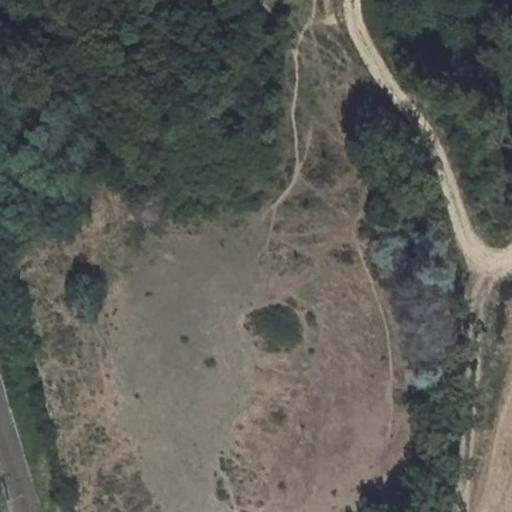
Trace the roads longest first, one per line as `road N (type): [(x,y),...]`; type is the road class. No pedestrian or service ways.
road 1 (track): [(511,260),(490,265),(475,253),(419,119),(370,57),(352,0)]
road 2 (track): [(490,265),(475,294),(461,495)]
